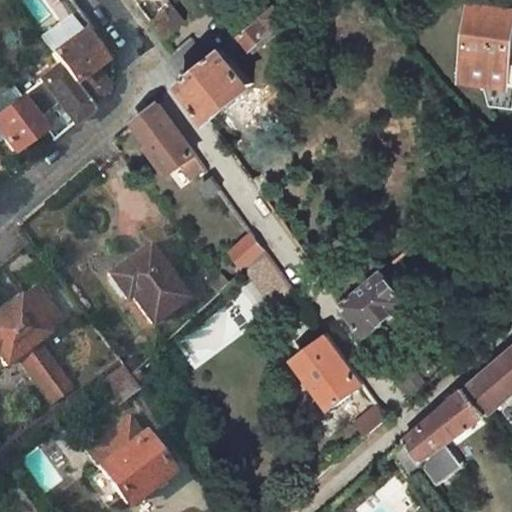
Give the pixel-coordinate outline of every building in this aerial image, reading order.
[(161,36),(186,14),(175,0),(170,0),(148,19),(161,36)] [(180,84),(224,134),(278,90),(230,53),(235,49),(238,52),(242,49),(246,53),(259,42),(263,47),(277,35),(274,31),(290,19),(287,16),(306,2),(304,0),(279,0),(189,75),(180,84)] [(511,30),(511,10),(470,5),(460,80),(504,86),(511,30)] [(101,57),(80,31),(51,53),(58,63),(91,107),(108,93),(109,84),(94,63),(101,57)] [(39,73),(16,90),(21,96),(44,128),(53,139),(91,107),(58,63),(42,76),(39,73)] [(44,128),(21,96),(0,111),(0,136),(11,151),(44,128)] [(148,147),(168,174),(184,162),(194,177),(206,169),(157,103),(134,122),(150,145),(148,147)] [(221,190),(212,178),(202,185),(211,197),(221,190)] [(253,233),(252,233),(230,249),(244,269),(253,260),(265,249),(253,233)] [(150,321),(184,296),(147,245),(107,273),(125,298),(129,294),(150,321)] [(265,249),(253,260),(282,298),(294,288),(265,249)] [(37,250),(4,273),(13,285),(15,288),(30,277),(45,297),(63,285),(37,250)] [(349,272),(330,289),(342,305),(383,270),(370,255),(363,261),(361,259),(348,270),(349,272)] [(342,305),(367,339),(409,303),(383,270),(342,305)] [(13,285),(0,294),(0,358),(8,353),(42,401),(67,384),(33,336),(43,328),(41,324),(57,313),(45,297),(30,277),(15,288),(13,285)] [(328,336),(297,359),(331,406),(364,384),(328,336)] [(511,349),(467,388),(485,413),(486,414),(511,392),(511,349)] [(409,397),(428,382),(415,363),(395,378),(409,397)] [(142,376),(135,368),(129,374),(134,382),(142,376)] [(427,454),(485,413),(467,388),(406,440),(423,463),(430,458),(427,454)] [(358,423),(368,435),(388,417),(379,405),(358,423)] [(129,421),(87,453),(96,465),(138,433),(129,421)] [(96,465),(94,466),(123,504),(167,470),(138,433),(96,465)] [(406,440),(392,452),(408,474),(423,463),(406,440)]
